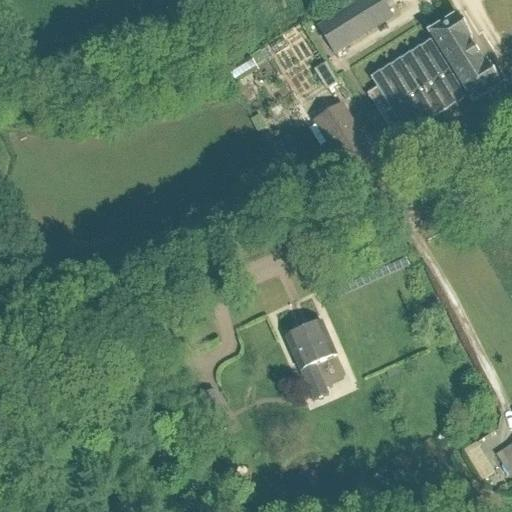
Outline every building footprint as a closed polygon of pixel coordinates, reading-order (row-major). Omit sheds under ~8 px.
[(335,56),(394,20),(381,0),(363,0),(318,28),(335,56)] [(397,144),(407,138),(469,100),(472,106),(502,88),(488,65),(484,68),(475,53),(469,43),(473,40),(459,16),(429,35),(434,42),(372,80),(378,91),(369,96),(397,144)] [(258,54),(264,63),(272,58),(266,49),(258,54)] [(249,59),(227,73),(233,82),(255,69),(249,59)] [(326,93),(330,91),(337,87),(325,67),(314,73),(326,93)] [(326,93),(306,104),(317,122),(314,124),(345,175),(349,173),(374,158),(342,106),(340,108),(330,91),(326,93)] [(260,118),(251,124),(256,133),(266,127),(260,118)] [(287,340),(308,389),(314,402),(330,395),(317,366),(338,357),(323,324),(287,340)] [(184,406),(196,430),(203,443),(211,439),(222,433),(233,428),(215,391),(192,402),(186,405),(184,406)] [(476,445),(464,453),(482,483),(494,475),(476,445)] [(511,446),(502,453),(511,468),(511,446)]
